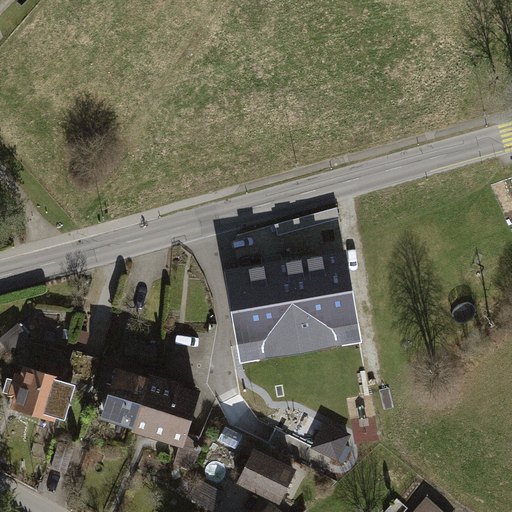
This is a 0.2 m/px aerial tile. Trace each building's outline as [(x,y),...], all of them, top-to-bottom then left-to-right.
[(337,207),(275,224),(278,236),(339,219),(337,207)] [(319,254),(304,258),(276,262),(249,265),(239,266),(225,269),(241,362),(364,341),(347,248),(332,251),(319,254)] [(19,324),(0,338),(0,340),(9,352),(10,353),(30,338),(19,324)] [(128,339),(126,364),(158,366),(160,341),(128,339)] [(0,359),(9,352),(0,340),(0,359)] [(65,421),(76,382),(19,366),(8,405),(65,421)] [(100,419),(133,429),(149,375),(115,366),(100,419)] [(150,373),(149,375),(133,429),(133,432),(183,446),(186,435),(200,387),(150,373)] [(313,449),(345,461),(356,431),(324,419),(313,449)] [(203,439),(186,435),(183,446),(178,465),(194,469),(203,439)] [(281,504),(297,469),(254,448),(238,483),(281,504)] [(446,511),(425,494),(409,511),(446,511)] [(262,511),(282,511),(270,502),(262,511)]
